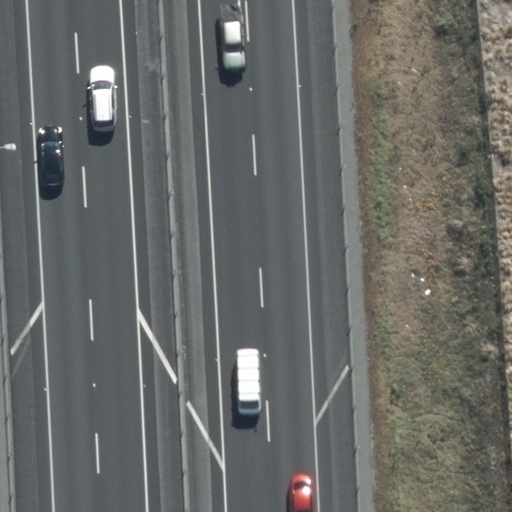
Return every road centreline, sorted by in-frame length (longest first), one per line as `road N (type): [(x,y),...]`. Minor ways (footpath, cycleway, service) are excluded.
road 1 (motorway): [(247,0),(273,511)]
road 2 (motorway): [(98,511),(72,0)]
